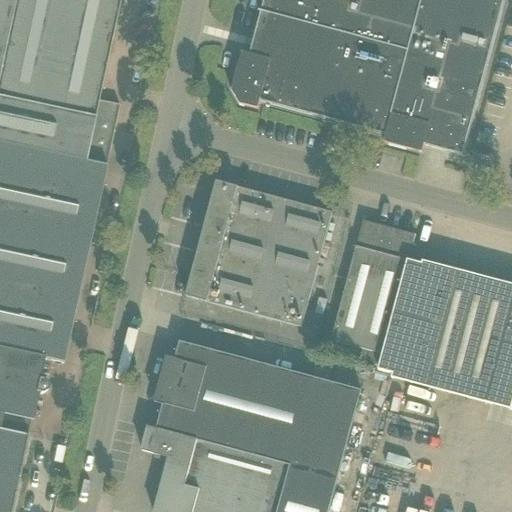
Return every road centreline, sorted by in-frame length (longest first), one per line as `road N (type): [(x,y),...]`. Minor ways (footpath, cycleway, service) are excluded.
road 1 (unclassified): [(84,511),(168,130)]
road 2 (unclassified): [(511,220),(168,130)]
road 3 (unclassified): [(168,130),(192,0)]
